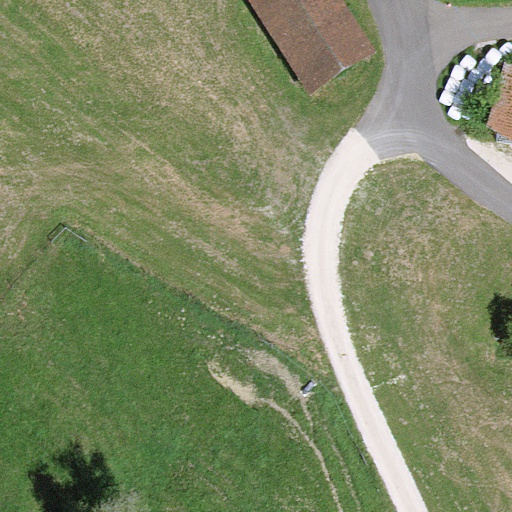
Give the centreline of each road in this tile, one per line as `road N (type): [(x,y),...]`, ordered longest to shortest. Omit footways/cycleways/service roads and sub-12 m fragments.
road 1 (track): [(394,511),(350,417),(304,259),(329,175),(388,124)]
road 2 (residential): [(511,208),(388,124),(403,44),(381,0)]
